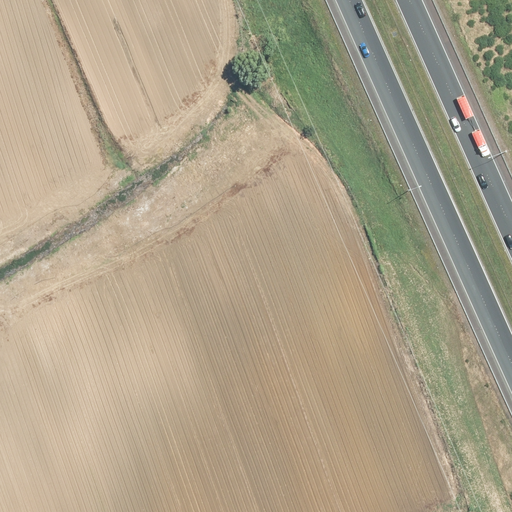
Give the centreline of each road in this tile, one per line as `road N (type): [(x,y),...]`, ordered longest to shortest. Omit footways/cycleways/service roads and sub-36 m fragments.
road 1 (motorway): [(511,369),(343,0)]
road 2 (motorway): [(416,0),(511,215)]
